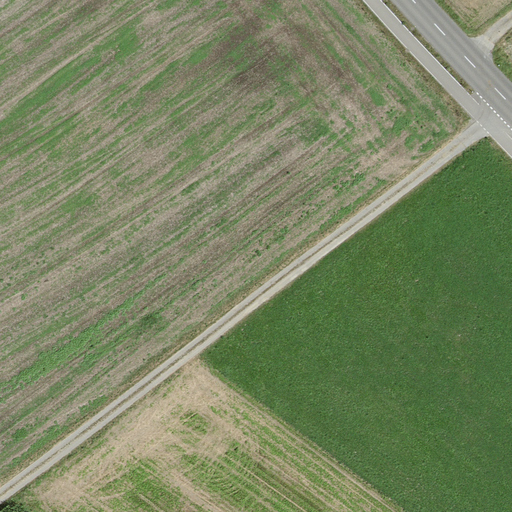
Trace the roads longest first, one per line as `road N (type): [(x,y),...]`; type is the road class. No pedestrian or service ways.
road 1 (track): [(497,97),(483,119),(0,491)]
road 2 (tertiary): [(409,0),(511,112)]
